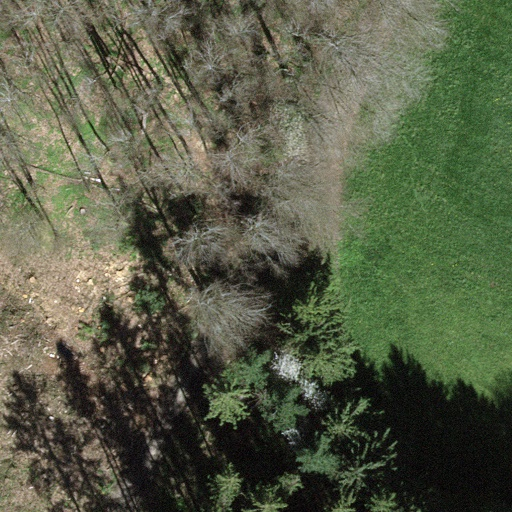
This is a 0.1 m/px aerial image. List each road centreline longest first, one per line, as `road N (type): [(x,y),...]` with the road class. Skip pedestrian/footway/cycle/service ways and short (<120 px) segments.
road 1 (track): [(380,0),(290,136),(384,495),(427,511)]
road 2 (track): [(290,136),(109,511)]
